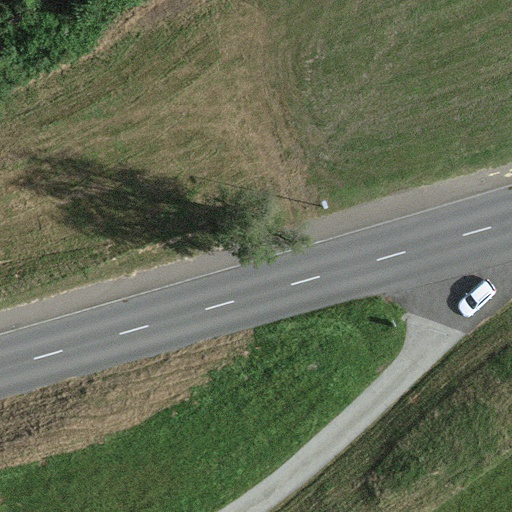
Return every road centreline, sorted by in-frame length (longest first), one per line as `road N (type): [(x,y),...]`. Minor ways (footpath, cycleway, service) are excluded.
road 1 (tertiary): [(511,224),(0,374)]
road 2 (track): [(496,228),(470,288),(399,377),(243,511)]
